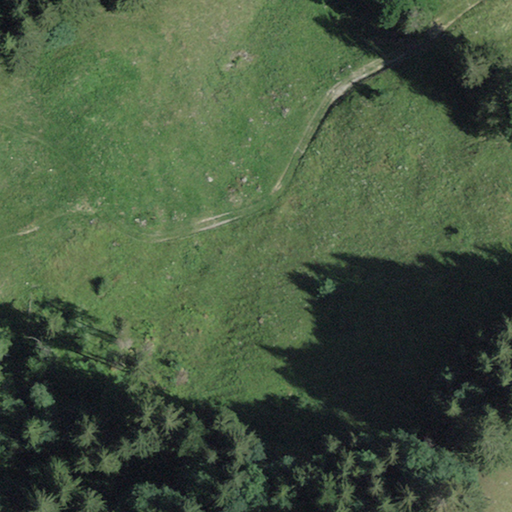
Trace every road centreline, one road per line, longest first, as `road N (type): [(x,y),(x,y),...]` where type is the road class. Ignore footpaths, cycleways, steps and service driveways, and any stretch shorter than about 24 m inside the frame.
road 1 (track): [(97,205),(191,237),(298,168),(348,88),(481,0)]
road 2 (track): [(0,132),(97,205)]
